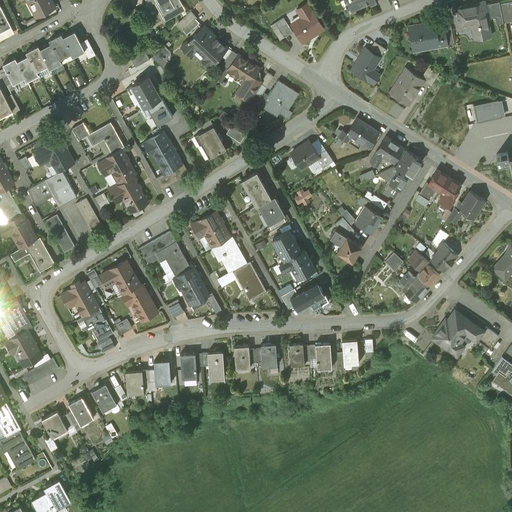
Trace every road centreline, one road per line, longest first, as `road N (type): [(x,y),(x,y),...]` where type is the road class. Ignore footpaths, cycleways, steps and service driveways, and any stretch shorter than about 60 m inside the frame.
road 1 (residential): [(340,92),(258,153),(45,282),(42,307),(82,377)]
road 2 (residential): [(353,321),(179,334),(82,377)]
road 3 (residential): [(511,205),(340,92)]
road 4 (residential): [(84,6),(105,55),(104,80),(0,142)]
road 5 (residential): [(323,80),(237,30),(207,0)]
road 6 (residential): [(323,80),(354,31),(430,0)]
